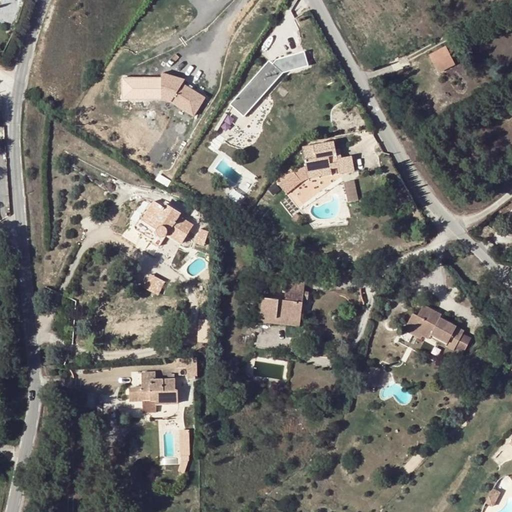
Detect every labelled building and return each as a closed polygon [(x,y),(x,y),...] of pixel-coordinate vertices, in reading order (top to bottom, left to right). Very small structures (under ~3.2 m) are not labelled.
[(452,60),(446,48),(429,56),(435,68),(452,60)] [(307,65),(303,51),(288,56),(292,69),(307,65)] [(283,71),(270,59),(232,101),(245,113),(283,71)] [(454,65),(452,60),(435,68),(437,73),(454,65)] [(189,77),(167,70),(167,96),(176,99),(197,112),(208,95),(186,82),(189,77)] [(354,172),(351,157),(341,159),(337,159),(336,150),(334,142),(302,148),(306,168),(307,173),(338,168),(339,175),(354,172)] [(302,184),(308,180),(307,173),(306,168),(294,173),(298,178),(302,184)] [(338,168),(307,173),(308,180),(339,175),(338,168)] [(291,170),(276,181),(283,190),(298,178),(294,173),(291,170)] [(283,190),(287,195),(302,184),(298,178),(283,190)] [(355,179),(344,182),(349,202),(360,199),(355,179)] [(134,227),(134,230),(142,235),(150,240),(148,243),(156,248),(160,247),(167,236),(181,244),(192,226),(178,217),(180,214),(166,204),(163,208),(154,202),(152,205),(149,203),(134,227)] [(300,218),(296,213),(292,217),(296,222),(300,218)] [(272,279),(263,278),(258,317),(258,322),(300,326),(300,321),(303,303),(304,292),(305,283),(287,281),(284,301),(270,299),(272,279)] [(440,319),(435,316),(437,312),(424,305),(418,316),(413,314),(408,324),(417,329),(415,332),(423,336),(429,340),(430,338),(431,335),(448,344),(457,327),(440,319)] [(415,332),(417,329),(408,324),(404,330),(421,340),(423,336),(415,332)] [(465,332),(457,327),(448,344),(431,335),(430,338),(454,351),(455,348),(464,333),(465,332)] [(464,352),(472,337),(464,333),(455,348),(464,352)] [(197,359),(176,359),(176,368),(188,368),(188,379),(197,379),(197,359)] [(377,387),(377,379),(380,369),(372,367),(369,377),(368,385),(377,387)] [(175,390),(175,380),(156,380),(155,373),(142,372),(142,388),(129,388),(130,401),(142,401),(156,400),(156,404),(178,404),(177,390),(175,390)] [(189,436),(181,436),(181,458),(180,460),(181,460),(178,471),(184,473),(189,459),(189,436)] [(493,506),(500,492),(493,488),(485,502),(493,506)]
